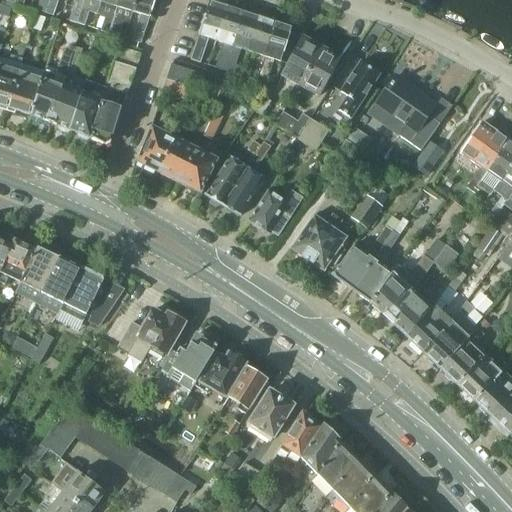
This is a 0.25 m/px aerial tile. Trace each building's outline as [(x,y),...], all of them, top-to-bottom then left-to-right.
[(46,13),(49,0),(41,0),(39,8),(38,11),(46,13)] [(49,0),(46,13),(54,16),(58,0),(49,0)] [(78,24),(85,0),(75,0),(69,21),(78,24)] [(102,0),(85,0),(78,24),(85,26),(89,13),(97,16),(102,0)] [(102,0),(97,16),(105,18),(101,31),(109,34),(119,0),(102,0)] [(119,0),(109,34),(119,37),(123,23),(129,25),(132,13),(136,0),(119,0)] [(136,0),(132,13),(140,15),(132,41),(141,44),(154,0),(136,0)] [(216,42),(227,7),(210,2),(191,61),(200,64),(209,39),(216,42)] [(227,7),(216,42),(222,44),(214,69),(224,72),(243,13),(227,7)] [(243,13),(224,72),(240,78),(243,69),(236,67),(241,50),(248,52),(259,18),(243,13)] [(40,33),(45,19),(36,16),(31,29),(40,33)] [(259,18),(248,52),(255,54),(246,80),(256,83),(275,23),(259,18)] [(292,28),(275,23),(256,83),(266,86),(274,61),(281,63),(292,28)] [(300,88),(322,48),(303,38),(282,78),(300,88)] [(70,132),(86,82),(75,77),(76,74),(76,72),(83,50),(74,47),(73,51),(72,54),(66,74),(50,124),(56,127),(58,130),(66,133),(70,132)] [(136,70),(141,55),(118,48),(113,63),(136,70)] [(340,58),(322,48),(300,88),(317,97),(313,104),(318,108),(332,87),(326,83),(340,58)] [(43,73),(30,116),(30,117),(50,124),(66,74),(72,54),(64,51),(56,70),(46,65),(43,73)] [(0,106),(7,109),(18,71),(20,66),(20,65),(22,60),(11,56),(9,62),(0,58),(0,106)] [(127,94),(136,70),(113,63),(105,89),(90,139),(108,148),(122,110),(107,105),(112,89),(127,94)] [(380,76),(360,63),(340,93),(341,94),(346,97),(337,112),(339,113),(340,112),(351,120),(380,76)] [(171,65),(166,81),(195,90),(200,74),(171,65)] [(43,73),(20,66),(7,109),(30,116),(43,73)] [(400,137),(421,152),(440,125),(429,117),(435,107),(415,93),(416,91),(396,78),(376,106),(407,128),(400,137)] [(195,90),(166,81),(162,94),(191,103),(195,90)] [(90,139),(105,89),(86,82),(70,132),(76,134),(78,137),(86,141),(90,139)] [(261,117),(270,104),(271,103),(263,98),(254,112),(261,117)] [(306,127),(299,122),(282,112),(274,124),(297,140),(306,127)] [(202,136),(211,118),(202,113),(192,134),(201,139),(202,136)] [(213,114),(211,118),(202,136),(211,141),(223,118),(213,114)] [(299,122),(306,127),(310,120),(303,116),(299,122)] [(310,120),(306,127),(297,140),(316,152),(329,132),(310,120)] [(486,173),(508,142),(483,124),(461,156),(478,168),(480,170),(467,187),(479,196),(482,191),(476,187),(486,173)] [(158,173),(175,139),(152,127),(137,163),(158,173)] [(271,129),(262,144),(270,149),(272,146),(268,143),(275,131),(271,129)] [(175,139),(158,173),(180,184),(197,150),(175,139)] [(255,156),(261,146),(253,141),(239,163),(229,157),(206,197),(223,207),(255,156)] [(345,141),(338,152),(350,160),(357,149),(345,141)] [(500,183),(511,165),(511,144),(508,142),(486,173),(476,187),(482,191),(486,186),(494,191),(500,183)] [(197,150),(180,184),(201,195),(219,161),(197,150)] [(424,150),(412,167),(426,177),(438,160),(424,150)] [(255,156),(223,207),(240,217),(265,180),(255,173),(262,161),(255,156)] [(503,207),(511,194),(511,165),(494,191),(502,197),(496,206),(501,210),(503,207)] [(267,190),(248,222),(268,235),(270,232),(278,238),(303,199),(292,192),(285,202),(267,190)] [(511,194),(503,207),(511,213),(511,194)] [(351,221),(365,230),(379,210),(366,200),(351,221)] [(489,228),(501,210),(496,206),(487,219),(482,215),(479,221),(489,228)] [(483,259),(502,232),(506,235),(500,244),(506,249),(511,240),(511,215),(503,210),(473,251),(483,259)] [(314,216),(291,249),(324,272),(347,239),(337,232),(344,222),(332,214),(326,224),(314,216)] [(400,238),(409,224),(402,220),(400,223),(392,232),(400,238)] [(380,250),(392,232),(386,228),(375,245),(380,250)] [(393,274),(382,266),(390,255),(389,254),(400,238),(392,232),(380,250),(373,260),(351,291),(371,305),(393,274)] [(0,276),(1,275),(16,242),(15,242),(15,243),(3,237),(0,238),(0,276)] [(434,263),(446,245),(441,241),(429,259),(434,263)] [(37,252),(16,242),(1,275),(21,285),(37,252)] [(448,273),(460,255),(446,245),(434,263),(448,273)] [(351,291),(373,260),(354,246),(331,277),(351,291)] [(38,250),(37,252),(21,285),(42,296),(60,261),(38,250)] [(409,276),(418,285),(434,263),(429,259),(424,256),(409,276)] [(60,261),(42,296),(63,306),(64,306),(82,271),(60,261)] [(418,285),(409,276),(398,267),(393,274),(371,305),(378,313),(381,315),(385,314),(390,319),(395,313),(418,285)] [(64,306),(63,306),(59,313),(83,324),(87,316),(90,318),(88,323),(99,329),(110,313),(124,291),(82,271),(64,306)] [(460,272),(456,277),(461,281),(464,276),(460,272)] [(474,279),(466,273),(464,276),(461,281),(463,282),(465,284),(469,287),(475,279),(474,279)] [(456,277),(441,298),(447,303),(463,282),(461,281),(456,277)] [(405,338),(434,306),(438,302),(418,285),(395,313),(390,319),(395,323),(393,327),(405,338)] [(30,317),(36,305),(30,302),(24,313),(30,317)] [(466,302),(458,313),(467,320),(475,311),(466,302)] [(42,308),(36,305),(30,317),(36,320),(42,308)] [(452,322),(434,306),(405,338),(422,354),(452,322)] [(166,358),(170,350),(185,325),(168,314),(166,318),(154,311),(143,330),(132,323),(117,349),(142,363),(150,349),(166,358)] [(478,330),(474,327),(467,320),(458,313),(452,322),(422,354),(440,371),(469,339),(478,330)] [(485,322),(479,328),(484,333),(490,327),(485,322)] [(52,323),(47,331),(44,337),(52,342),(61,328),(52,323)] [(478,330),(469,339),(440,371),(457,387),(485,356),(486,355),(475,344),(484,336),(478,330)] [(17,336),(5,331),(0,340),(0,344),(11,349),(17,336)] [(508,338),(502,333),(489,350),(496,355),(508,338)] [(166,366),(163,369),(161,373),(180,384),(184,378),(195,385),(218,347),(216,346),(217,343),(205,336),(203,340),(196,336),(186,353),(180,349),(177,354),(175,357),(178,359),(171,370),(166,366)] [(11,350),(31,360),(37,349),(17,338),(11,350)] [(46,354),(51,345),(47,343),(44,341),(39,350),(46,354)] [(166,366),(174,352),(170,350),(166,358),(160,368),(163,369),(166,366)] [(174,352),(166,366),(171,370),(178,359),(175,357),(177,354),(174,352)] [(200,385),(224,399),(245,364),(242,363),(242,359),(237,356),(233,356),(229,354),(225,361),(217,356),(200,385)] [(485,356),(457,387),(475,403),(504,372),(486,355),(485,356)] [(228,399),(248,412),(267,381),(261,377),(263,374),(249,365),(228,399)] [(511,379),(504,372),(475,403),(492,419),(511,396),(511,379)] [(269,391),(249,424),(273,439),(294,407),(282,399),(284,396),(274,390),(272,393),(269,391)] [(511,396),(492,419),(502,429),(500,432),(506,438),(509,435),(511,432),(511,396)] [(197,402),(188,397),(181,409),(190,414),(197,402)] [(76,439),(89,419),(70,407),(49,435),(68,449),(76,439)] [(301,460),(324,426),(323,425),(312,416),(310,419),(303,414),(282,448),(301,460)] [(99,426),(89,419),(76,439),(86,446),(99,426)] [(225,434),(232,438),(240,425),(233,420),(225,434)] [(99,426),(86,446),(96,452),(109,432),(99,426)] [(342,443),(324,426),(301,460),(318,477),(342,443)] [(120,439),(109,432),(96,452),(106,459),(120,439)] [(49,435),(41,445),(49,450),(61,459),(68,449),(49,435)] [(237,453),(243,444),(234,436),(227,446),(237,453)] [(129,445),(120,439),(106,459),(116,465),(129,445)] [(342,443),(318,477),(334,493),(359,460),(342,443)] [(49,450),(41,445),(31,458),(39,463),(49,450)] [(129,445),(116,465),(126,471),(139,451),(129,445)] [(149,458),(139,451),(126,471),(136,478),(149,458)] [(230,479),(241,461),(231,454),(224,465),(217,461),(213,468),(230,479)] [(149,458),(136,478),(146,484),(159,464),(149,458)] [(363,464),(359,460),(334,493),(350,510),(376,477),(363,464)] [(159,464),(146,484),(156,490),(169,471),(159,464)] [(256,488),(264,475),(245,464),(234,483),(252,494),(256,488)] [(179,477),(169,471),(156,490),(166,497),(179,477)] [(63,493),(89,511),(91,511),(106,494),(78,473),(63,493)] [(24,476),(14,489),(22,495),(31,482),(24,476)] [(177,504),(185,491),(191,484),(179,477),(166,497),(177,504)] [(376,477),(350,510),(352,511),(378,511),(393,495),(376,477)] [(204,493),(191,484),(185,491),(199,500),(204,493)] [(248,497),(241,490),(239,488),(227,499),(236,509),(248,497)] [(256,488),(252,494),(249,498),(265,511),(266,509),(273,501),(256,488)] [(22,495),(14,489),(4,502),(12,508),(22,495)] [(89,511),(63,493),(48,511),(89,511)] [(409,511),(393,495),(378,511),(409,511)] [(275,511),(279,506),(273,501),(266,509),(269,511),(275,511)]
